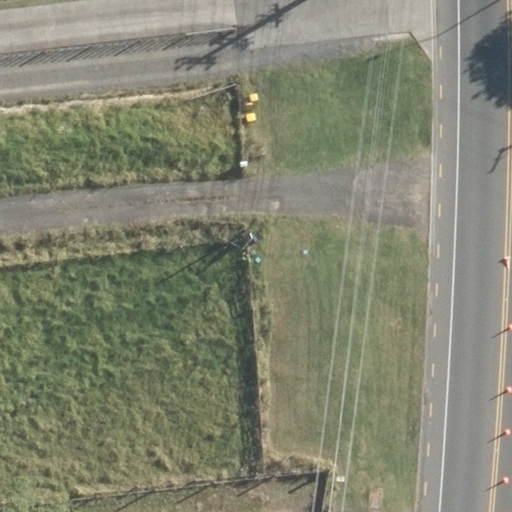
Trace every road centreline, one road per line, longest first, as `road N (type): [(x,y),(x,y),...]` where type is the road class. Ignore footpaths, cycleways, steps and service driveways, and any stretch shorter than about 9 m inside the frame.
road 1 (track): [(0,236),(511,188)]
road 2 (track): [(510,15),(253,10),(0,37)]
road 3 (secondary): [(493,511),(511,202)]
road 4 (track): [(378,12),(255,62),(269,208)]
road 5 (track): [(255,62),(0,91)]
road 6 (secondary): [(511,130),(510,0)]
